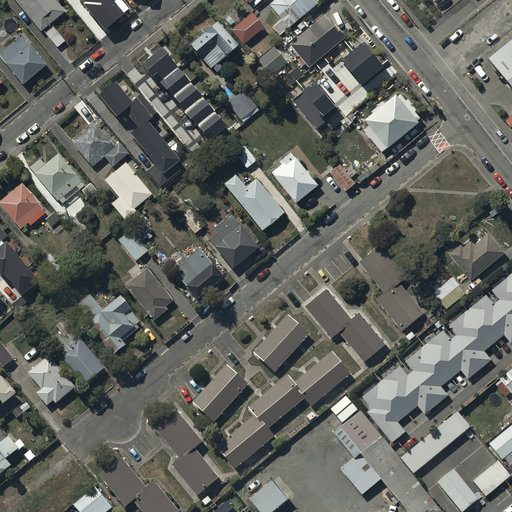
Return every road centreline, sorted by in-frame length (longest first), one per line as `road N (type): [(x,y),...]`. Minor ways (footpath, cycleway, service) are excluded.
road 1 (residential): [(72,449),(468,118)]
road 2 (residential): [(0,146),(177,0)]
